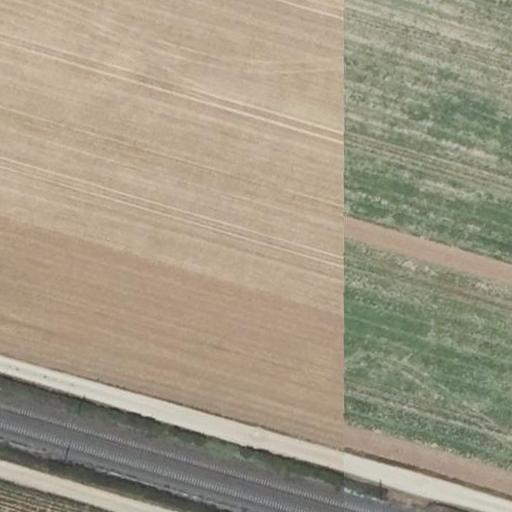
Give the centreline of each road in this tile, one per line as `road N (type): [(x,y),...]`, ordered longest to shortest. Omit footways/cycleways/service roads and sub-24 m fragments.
road 1 (track): [(0,363),(511,511)]
road 2 (track): [(124,511),(0,476)]
